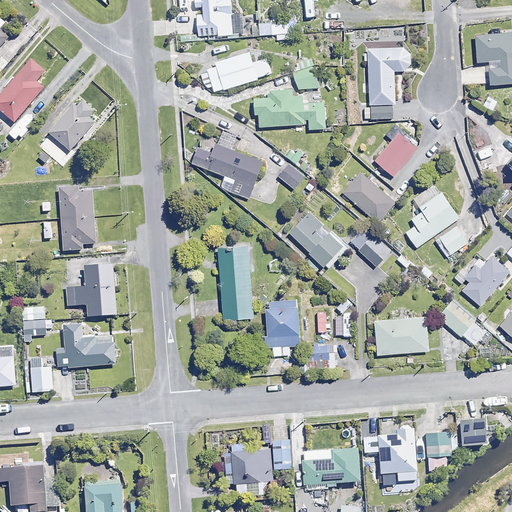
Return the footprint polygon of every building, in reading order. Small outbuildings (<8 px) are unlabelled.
[(231,0),(202,0),(203,12),(196,13),(197,35),(244,33),(243,13),(232,13),(231,0)] [(312,0),(304,0),(306,16),(314,15),(312,0)] [(0,29),(6,22),(0,16),(0,57),(1,57),(0,56),(0,47),(9,37),(0,29)] [(272,23),(251,24),(252,35),(273,34),(272,23)] [(290,38),(290,23),(278,23),(279,38),(290,38)] [(511,32),(476,34),(478,62),(489,61),(489,66),(465,68),(466,84),(511,81),(511,32)] [(410,47),(369,48),(370,105),(362,105),(362,121),(393,120),(393,104),(395,104),(395,70),(405,70),(411,63),(410,47)] [(254,61),(250,50),(214,61),(216,67),(201,72),(205,86),(212,84),(215,92),(273,73),(268,57),(254,61)] [(46,69),(32,58),(0,94),(0,109),(14,121),(43,87),(36,81),(46,69)] [(319,87),(317,68),(296,71),(298,89),(319,87)] [(268,98),(253,98),(254,114),(260,113),(261,126),(306,124),(306,118),(309,118),(309,129),(325,129),(324,101),(304,102),(304,96),(291,96),(291,89),(268,90),(268,98)] [(498,101),(488,95),(482,105),(492,111),(498,101)] [(94,110),(77,96),(48,131),(70,150),(94,122),(88,117),(94,110)] [(237,136),(222,130),(217,145),(201,139),(192,162),(226,175),(221,187),(249,198),(263,161),(232,149),(237,136)] [(417,148),(398,133),(375,160),(394,176),(417,148)] [(304,176),(289,164),(279,176),(294,188),(304,176)] [(396,202),(360,172),(344,192),(379,222),(396,202)] [(460,217),(435,182),(414,198),(423,211),(412,219),(416,225),(407,232),(418,247),(460,217)] [(93,188),(60,190),(64,250),(83,249),(83,243),(96,243),(93,188)] [(52,218),(50,190),(41,190),(43,218),(52,218)] [(342,245),(310,212),(290,231),(314,255),(308,261),(317,270),(342,245)] [(468,242),(456,226),(436,240),(448,256),(468,242)] [(54,227),(44,228),(45,239),(55,239),(54,227)] [(391,250),(373,234),(359,249),(377,266),(391,250)] [(249,246),(219,248),(224,318),(254,316),(249,246)] [(510,270),(491,255),(479,270),(471,265),(463,275),(471,281),(464,290),(483,305),(510,270)] [(117,313),(113,261),(85,263),(86,286),(67,287),(68,306),(87,304),(88,315),(117,313)] [(462,333),(474,320),(476,318),(451,298),(437,316),(460,336),(462,333)] [(298,299),(265,300),(268,345),(273,345),(274,355),(290,354),(290,345),(300,344),(298,299)] [(32,342),(32,335),(46,335),(46,329),(53,329),(53,320),(45,320),(45,306),(24,306),(24,335),(24,343),(32,342)] [(511,310),(500,325),(511,334),(511,310)] [(429,350),(426,315),(375,320),(378,354),(429,350)] [(474,320),(462,333),(479,347),(485,339),(482,336),(487,331),(474,320)] [(82,323),(64,324),(68,367),(116,363),(113,333),(83,336),(82,323)] [(338,343),(312,344),(313,371),(339,370),(338,343)] [(13,346),(0,346),(0,385),(16,384),(13,346)] [(44,367),(43,359),(31,359),(32,392),(53,391),(52,366),(44,367)] [(486,442),(483,416),(458,419),(461,444),(486,442)] [(413,425),(396,426),(397,433),(363,436),(365,452),(379,451),(380,472),(397,471),(398,480),(417,479),(413,425)] [(449,431),(425,433),(428,468),(447,467),(446,455),(451,454),(449,431)] [(273,443),(273,448),(258,448),(258,443),(232,444),(232,455),(225,456),(226,483),(237,482),(237,496),(264,496),(263,481),(274,481),(273,469),(291,468),(290,447),(290,442),(273,443)] [(337,486),(337,481),(359,480),(358,448),(305,451),(306,483),(308,483),(309,491),(329,490),(329,486),(337,486)] [(44,480),(43,465),(0,468),(0,481),(9,480),(11,504),(17,504),(17,511),(29,511),(47,510),(47,507),(61,506),(59,479),(44,480)] [(122,511),(121,482),(85,484),(86,511),(122,511)] [(144,511),(145,501),(128,501),(127,511),(144,511)]
